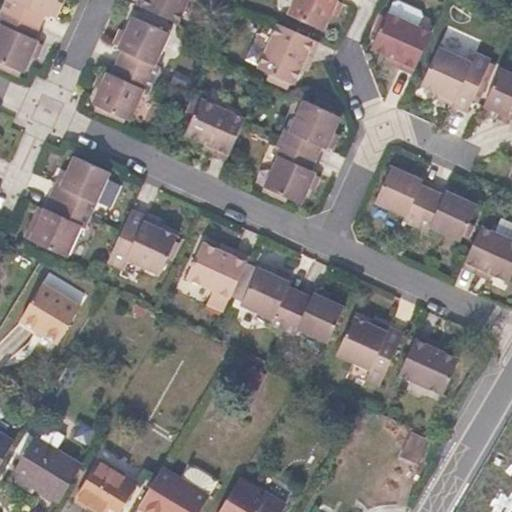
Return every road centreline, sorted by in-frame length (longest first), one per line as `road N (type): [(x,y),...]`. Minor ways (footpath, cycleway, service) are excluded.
road 1 (residential): [(49,111),(329,241)]
road 2 (residential): [(329,241),(511,327)]
road 3 (residential): [(432,511),(511,373)]
road 4 (residential): [(365,0),(349,58),(376,128)]
road 5 (residential): [(329,241),(376,128)]
road 6 (residential): [(95,0),(49,111)]
